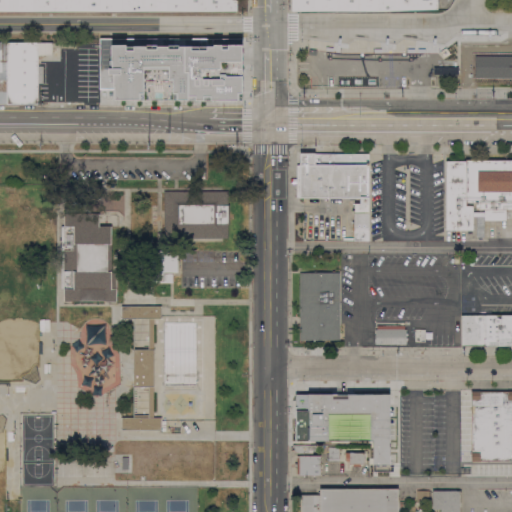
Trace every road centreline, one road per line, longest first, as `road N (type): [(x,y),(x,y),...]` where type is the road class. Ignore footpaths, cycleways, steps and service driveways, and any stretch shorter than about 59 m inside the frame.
road 1 (residential): [(511,366),(267,366)]
road 2 (tertiary): [(0,117),(210,118)]
road 3 (tertiary): [(268,314),(267,118)]
road 4 (tertiary): [(267,118),(418,117)]
road 5 (tertiary): [(268,511),(267,366)]
